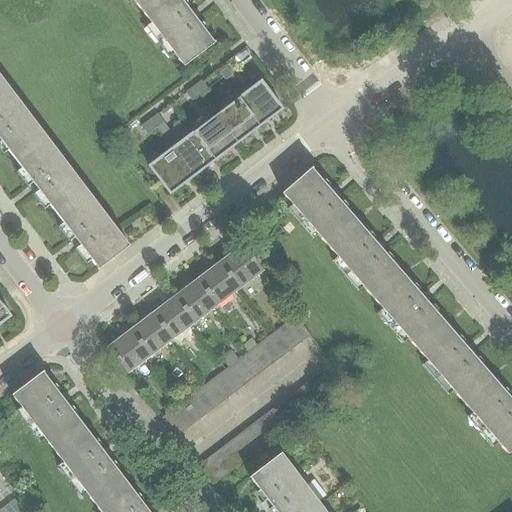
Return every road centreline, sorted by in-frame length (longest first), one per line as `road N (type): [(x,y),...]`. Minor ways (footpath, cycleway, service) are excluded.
road 1 (residential): [(63,328),(334,125)]
road 2 (residential): [(334,125),(511,329)]
road 3 (residential): [(202,511),(63,328)]
road 4 (residential): [(334,125),(469,31)]
road 5 (residential): [(334,125),(238,0)]
